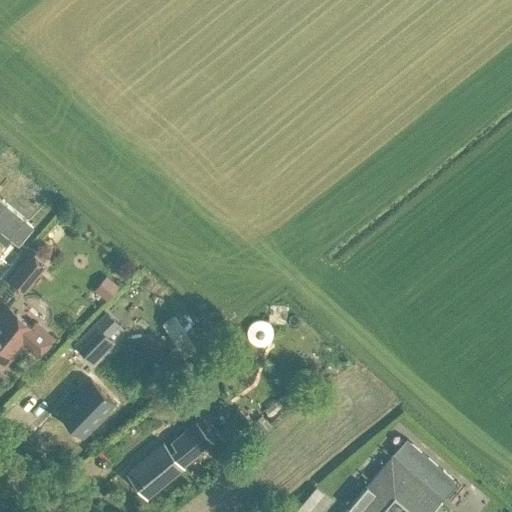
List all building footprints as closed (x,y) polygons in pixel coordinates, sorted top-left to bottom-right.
[(0,196),(0,229),(17,244),(34,224),(0,196)] [(32,251),(7,280),(23,293),(47,263),(32,251)] [(105,275),(95,291),(111,301),(121,284),(105,275)] [(0,313),(0,318),(0,319),(0,362),(3,365),(23,341),(38,353),(53,335),(34,320),(31,323),(8,304),(0,313)] [(176,315),(164,321),(182,357),(194,350),(176,315)] [(95,323),(75,343),(92,360),(112,340),(95,323)] [(70,410),(90,430),(118,402),(97,383),(70,410)] [(235,412),(216,429),(226,440),(245,424),(235,412)] [(180,461),(209,438),(196,422),(172,442),(175,446),(171,450),(163,441),(127,471),(147,495),(183,465),(180,461)] [(392,455),(343,511),(432,511),(443,499),(441,497),(444,493),(446,495),(459,480),(407,436),(394,451),(397,454),(394,457),(392,455)] [(316,487),(296,511),(297,511),(318,511),(330,499),(316,487)]
